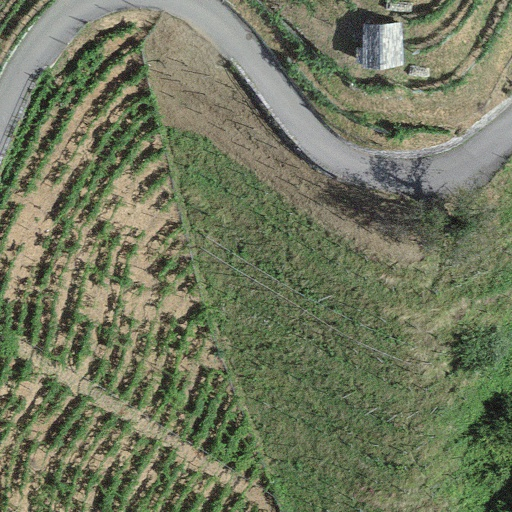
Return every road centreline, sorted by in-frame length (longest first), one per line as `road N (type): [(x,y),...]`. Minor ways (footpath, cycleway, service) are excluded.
road 1 (unclassified): [(511,130),(477,158),(438,174),(358,168),(309,137),(222,27),(182,0)]
road 2 (unclassified): [(98,0),(51,29),(0,117)]
